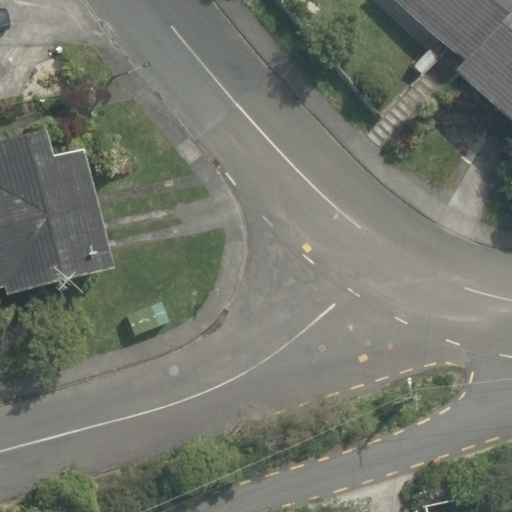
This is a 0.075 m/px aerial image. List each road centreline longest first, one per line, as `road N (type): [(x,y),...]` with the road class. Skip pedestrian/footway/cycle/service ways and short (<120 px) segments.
road 1 (residential): [(0,457),(172,405),(266,359),(341,300),(381,247)]
road 2 (residential): [(381,247),(248,121),(153,0)]
road 3 (residential): [(511,409),(224,511)]
road 4 (residential): [(381,247),(511,293)]
